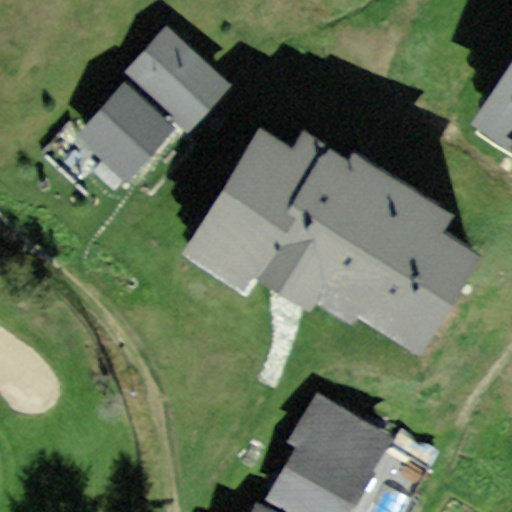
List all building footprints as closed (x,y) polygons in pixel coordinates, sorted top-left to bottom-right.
[(164,26),(126,74),(198,130),(235,81),(164,26)] [(511,62),(475,121),(511,144),(511,62)] [(125,80),(81,128),(142,184),(186,136),(125,80)] [(258,136),(191,249),(239,278),(252,256),(413,351),(474,248),(447,232),(458,213),(348,147),(341,158),(304,136),(292,156),(258,136)] [(350,511),(394,434),(316,391),(290,438),(298,442),(268,497),(295,511),(350,511)]
